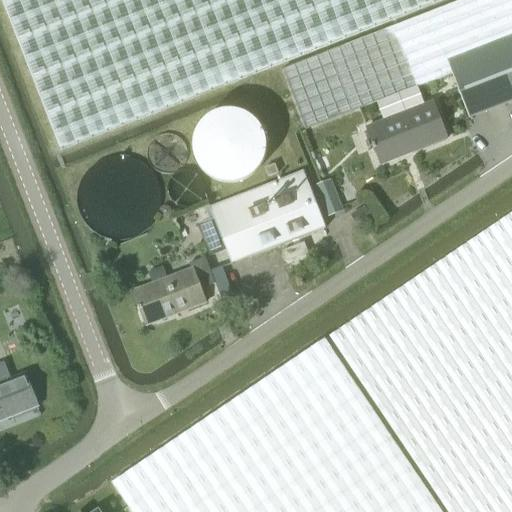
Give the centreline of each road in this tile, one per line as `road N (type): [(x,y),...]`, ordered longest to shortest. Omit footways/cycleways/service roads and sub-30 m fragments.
road 1 (residential): [(122,425),(511,165)]
road 2 (unclassified): [(122,425),(0,111)]
road 3 (unclassified): [(0,511),(122,425)]
